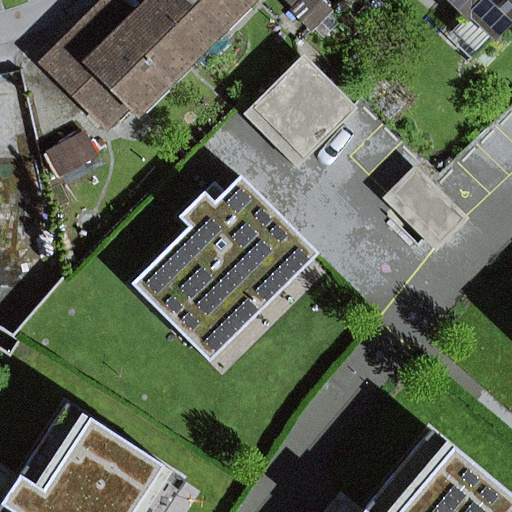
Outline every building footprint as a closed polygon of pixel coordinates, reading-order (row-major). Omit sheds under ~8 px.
[(98,11),(108,21),(119,11),(108,0),(98,11)] [(246,0),(156,0),(147,9),(193,54),(246,0)] [(471,13),(495,36),(511,18),(511,0),(447,0),(466,18),(471,13)] [(130,104),(136,110),(193,54),(147,9),(132,24),(119,11),(108,21),(98,11),(44,65),(107,127),(130,104)] [(447,37),(471,61),(495,36),(471,13),(466,18),(447,37)] [(313,46),(252,107),(307,161),(368,100),(313,46)] [(60,174),(96,156),(84,134),(49,152),(60,174)] [(414,170),(389,195),(430,234),(439,244),(464,219),(414,170)] [(188,228),(131,285),(190,344),(211,323),(219,331),(285,265),(277,257),(299,236),(239,177),(213,203),(203,193),(178,218),(188,228)] [(7,493),(0,504),(0,511),(140,511),(155,489),(147,469),(152,461),(65,405),(7,493)] [(361,511),(504,511),(503,504),(509,498),(429,431),(361,511)]
